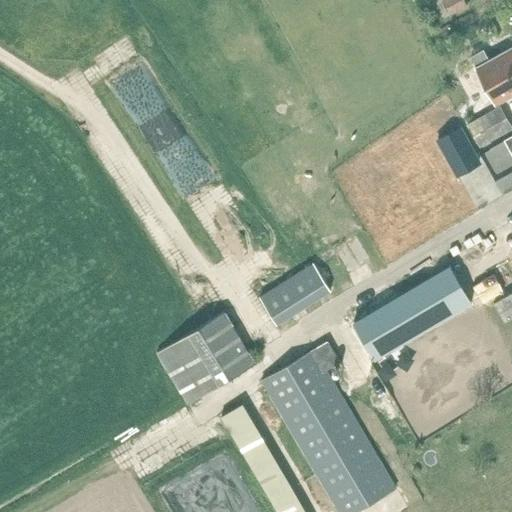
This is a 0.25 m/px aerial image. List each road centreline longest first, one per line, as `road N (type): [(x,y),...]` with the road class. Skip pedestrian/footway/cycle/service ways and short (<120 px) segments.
road 1 (track): [(263,353),(242,314),(67,97),(0,55)]
road 2 (track): [(33,511),(243,391)]
road 3 (track): [(311,511),(243,391)]
